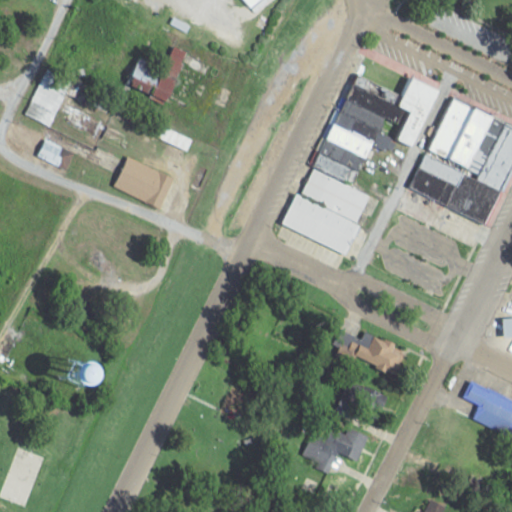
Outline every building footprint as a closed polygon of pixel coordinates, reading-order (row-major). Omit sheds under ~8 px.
[(129,87),(171,102),(189,52),(173,46),(166,67),(140,57),(129,87)] [(288,227),(347,252),(371,196),(352,188),(371,145),(387,151),(392,138),(415,148),(440,90),(409,76),(401,94),(354,73),(288,227)] [(49,125),(63,96),(39,84),(24,113),(49,125)] [(489,224),(511,169),(511,124),(450,98),(426,153),(423,152),(408,190),(489,224)] [(74,153),(46,139),(38,156),(66,169),(74,153)] [(127,157),(114,187),(161,208),(174,178),(127,157)] [(109,374),(101,356),(88,362),(96,380),(109,374)] [(476,404),(470,418),(511,436),(511,433),(511,399),(469,381),(462,397),(476,404)] [(358,460),(367,434),(333,421),(326,440),(313,436),(307,455),(332,464),(337,452),(358,460)] [(220,472),(243,474),(246,448),(223,446),(220,472)]
